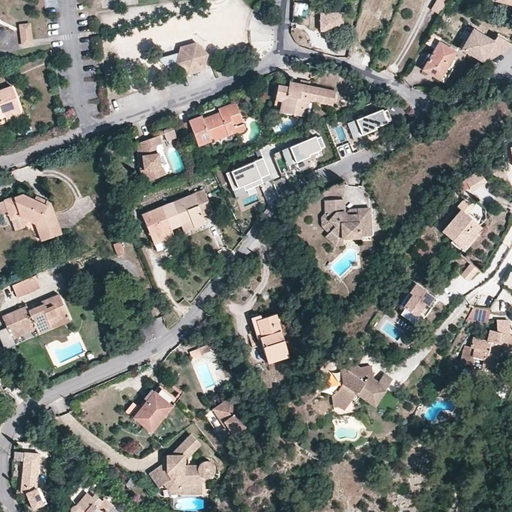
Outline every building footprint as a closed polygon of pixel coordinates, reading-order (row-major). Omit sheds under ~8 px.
[(447,0),(437,0),(432,9),(440,14),(447,0)] [(323,26),(323,35),(341,35),(341,17),(319,16),(318,25),(323,26)] [(29,25),(19,27),(21,46),(31,45),(29,25)] [(459,47),(484,62),(502,49),(511,43),(495,34),(491,40),(470,28),(459,47)] [(194,49),(196,43),(181,47),(177,63),(181,62),(184,52),(194,49)] [(208,55),(196,43),(194,49),(184,52),(181,62),(177,63),(187,74),(204,69),(208,55)] [(446,62),(449,64),(455,53),(438,43),(422,70),(437,78),(441,71),(446,62)] [(448,66),(449,64),(446,62),(441,71),(437,78),(445,83),(453,69),(448,66)] [(278,84),(275,100),(285,102),(283,112),(300,116),(304,100),(309,101),(332,106),(335,90),(308,85),(300,83),(289,81),(288,86),(278,84)] [(0,119),(5,117),(6,121),(16,118),(14,111),(20,108),(11,84),(0,88),(0,119)] [(285,102),(275,100),(273,110),(283,112),(285,102)] [(304,100),(300,116),(305,117),(309,101),(304,100)] [(189,121),(194,136),(202,133),(205,143),(207,142),(212,140),(234,132),(233,127),(243,123),(235,103),(218,109),(219,112),(220,115),(211,118),(210,117),(203,120),(201,116),(189,121)] [(22,116),(20,108),(14,111),(16,118),(22,116)] [(381,111),(380,109),(356,119),(362,133),(375,128),(374,126),(392,117),(388,108),(381,111)] [(172,127),(161,132),(162,135),(165,141),(175,137),(172,127)] [(153,139),(138,143),(144,170),(145,183),(167,174),(164,167),(161,168),(158,154),(156,155),(154,146),(160,143),(158,137),(162,135),(161,132),(152,135),(153,139)] [(202,133),(194,136),(197,146),(205,143),(202,133)] [(314,140),(314,138),(289,148),(295,162),(308,157),(308,155),(325,146),(321,137),(314,140)] [(212,140),(207,142),(210,148),(211,150),(215,153),(218,146),(213,147),(212,140)] [(144,170),(138,143),(135,144),(139,171),(144,170)] [(262,179),(255,160),(229,171),(235,185),(244,181),(246,186),(262,179)] [(471,188),(487,180),(481,170),(465,178),(471,188)] [(133,174),(119,180),(124,192),(138,186),(133,174)] [(176,216),(180,226),(190,221),(194,228),(204,224),(202,216),(212,212),(202,189),(184,197),(171,203),(176,216)] [(20,194),(3,200),(8,214),(10,220),(19,217),(28,220),(35,223),(41,240),(60,233),(49,202),(47,200),(44,205),(33,200),(20,194)] [(36,195),(33,200),(44,205),(47,200),(36,195)] [(442,231),(452,240),(454,238),(464,246),(479,228),(466,215),(472,208),(463,200),(456,208),(459,211),(442,231)] [(171,230),(180,226),(176,216),(171,203),(142,214),(154,244),(173,237),(171,230)] [(342,203),(323,204),(324,215),(324,218),(326,217),(329,220),(327,222),(333,227),(330,231),(337,237),(340,237),(341,240),(358,239),(358,234),(369,233),(367,210),(357,211),(357,218),(347,218),(345,216),(342,214),(342,203)] [(324,218),(324,215),(320,220),(320,229),(326,235),(324,237),(335,247),(341,247),(341,240),(340,237),(337,237),(330,231),(333,227),(327,222),(329,220),(326,217),(324,218)] [(19,217),(10,220),(14,230),(23,227),(28,220),(19,217)] [(454,238),(452,240),(450,242),(460,251),(464,246),(454,238)] [(118,242),(113,244),(117,256),(122,255),(118,242)] [(476,270),(470,264),(461,275),(467,281),(476,270)] [(35,276),(31,277),(36,290),(39,288),(35,276)] [(31,277),(16,283),(22,295),(36,290),(31,277)] [(22,295),(16,283),(12,285),(17,297),(22,295)] [(434,297),(415,283),(408,292),(412,294),(403,307),(416,316),(419,312),(425,304),(428,306),(434,297)] [(399,304),(403,307),(412,294),(408,292),(399,304)] [(56,316),(66,312),(59,294),(41,301),(42,303),(34,307),(28,310),(31,317),(33,324),(36,330),(37,330),(49,325),(46,316),(55,313),(56,316)] [(425,304),(419,312),(424,316),(430,308),(428,306),(425,304)] [(490,309),(474,307),(466,321),(488,323),(490,309)] [(21,312),(19,308),(2,316),(10,335),(20,331),(20,329),(33,324),(31,317),(28,310),(21,312)] [(37,330),(38,334),(69,321),(66,312),(56,316),(55,313),(46,316),(49,325),(37,330)] [(262,337),(259,338),(267,364),(288,357),(275,315),(256,321),(262,337)] [(256,339),(259,338),(262,337),(256,321),(251,322),(256,339)] [(20,331),(10,335),(12,339),(36,330),(33,324),(20,329),(20,331)] [(471,357),(482,360),(484,357),(495,361),(500,345),(509,347),(511,336),(489,331),(486,341),(473,338),(470,348),(465,347),(460,363),(468,365),(471,357)] [(206,344),(198,348),(200,355),(209,352),(206,344)] [(484,357),(482,360),(481,366),(493,369),(495,361),(484,357)] [(368,380),(370,378),(371,377),(368,366),(358,368),(346,360),(340,370),(344,374),(340,379),(341,384),(336,391),(334,390),(330,397),(331,402),(337,407),(344,405),(347,401),(347,395),(354,394),(373,406),(383,391),(375,385),(368,380)] [(376,383),(375,385),(383,391),(391,379),(382,374),(376,383)] [(158,386),(153,392),(171,407),(176,401),(158,386)] [(171,407),(153,392),(132,417),(150,433),(171,407)] [(209,410),(212,413),(231,401),(227,396),(209,410)] [(231,401),(212,413),(220,423),(223,421),(226,425),(223,427),(216,434),(223,442),(245,423),(235,411),(238,408),(231,401)] [(182,461),(187,457),(199,445),(190,436),(169,456),(166,457),(166,464),(162,464),(148,475),(157,488),(162,484),(168,491),(176,490),(177,486),(201,485),(201,478),(204,480),(209,479),(212,476),(215,472),(215,468),(212,464),(209,461),(203,461),(200,463),(197,467),(188,466),(183,466),(182,461)] [(34,489),(39,454),(24,452),(19,487),(25,487),(24,493),(31,509),(41,504),(34,489)] [(176,490),(168,491),(167,496),(201,496),(201,485),(177,486),(176,490)] [(86,493),(81,499),(84,503),(80,507),(78,506),(76,505),(74,506),(72,507),(71,508),(71,511),(70,511),(105,511),(104,511),(100,511),(96,506),(100,501),(94,495),(91,497),(86,493)]
